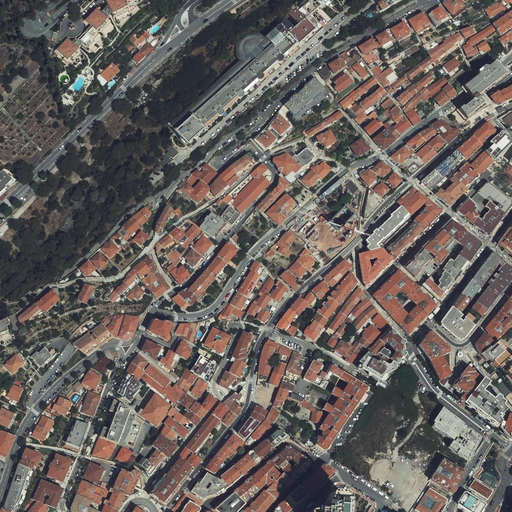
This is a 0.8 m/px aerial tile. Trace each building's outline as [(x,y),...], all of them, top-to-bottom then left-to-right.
[(90,24),(81,34),(79,36),(77,37),(74,38),(72,38),(70,38),(68,38),(54,52),(58,56),(57,57),(66,66),(71,61),(75,64),(82,56),(76,50),(78,48),(75,46),(76,46),(78,47),(79,47),(80,46),(81,45),(81,44),(88,51),(91,47),(93,50),(101,42),(98,39),(103,34),(104,34),(111,26),(109,24),(110,22),(105,16),(102,13),(103,12),(105,13),(109,8),(110,10),(113,17),(116,16),(118,20),(128,15),(127,13),(137,5),(132,0),(108,0),(86,21),(90,24)] [(285,21),(264,39),(271,46),(231,81),(193,116),(175,131),(188,145),(263,77),(341,10),(332,0),(308,0),(297,9),(293,5),(285,13),(298,27),(294,31),(285,21)] [(379,13),(399,0),(384,0),(377,4),(378,6),(376,7),(379,13)] [(466,10),(458,0),(450,0),(451,1),(445,6),(454,19),(466,10)] [(511,0),(501,0),(502,1),(502,2),(506,0),(509,3),(504,6),(508,11),(511,8),(511,3),(511,2),(511,0)] [(87,1),(81,8),(83,10),(90,4),(87,1)] [(508,11),(504,6),(502,2),(502,1),(486,9),(490,17),(504,9),(506,12),(508,11)] [(438,22),(445,17),(438,7),(427,15),(436,28),(440,25),(438,22)] [(423,14),(409,21),(415,31),(415,30),(418,34),(431,27),(423,14)] [(496,30),(497,32),(499,34),(511,25),(511,19),(508,14),(493,25),(496,30)] [(402,37),(409,33),(408,30),(407,28),(409,27),(407,24),(405,25),(404,23),(392,30),(391,28),(386,31),(391,38),(393,38),(392,37),(394,35),(397,40),(402,37)] [(470,44),(471,46),(496,30),(493,25),(470,39),(470,41),(467,43),(468,45),(470,44)] [(460,30),(465,38),(468,37),(474,33),(471,27),(460,30)] [(410,29),(408,30),(409,33),(402,37),(403,39),(413,33),(410,29)] [(376,43),(378,46),(379,48),(382,47),(384,50),(393,45),(385,31),(382,33),(383,34),(377,37),(379,41),(376,43)] [(453,34),(446,38),(446,39),(451,48),(455,45),(453,43),(463,37),(460,32),(456,35),(455,36),(454,34),(453,34)] [(231,81),(271,46),(264,39),(264,38),(262,36),(259,35),(257,34),(254,34),(252,34),(249,34),(247,35),(244,36),(242,37),(240,39),(239,41),(237,44),(237,46),(236,49),(236,51),(237,54),(238,56),(239,59),(240,61),(210,88),(169,125),(175,131),(193,116),(231,81)] [(505,49),(507,54),(510,52),(506,45),(506,46),(504,43),(509,39),(506,34),(499,39),(505,49)] [(139,40),(134,44),(135,46),(140,50),(145,56),(153,49),(148,43),(150,42),(151,43),(155,38),(152,35),(147,39),(141,45),(140,44),(141,43),(139,40)] [(144,35),(139,40),(141,43),(140,44),(141,45),(147,39),(144,35)] [(378,46),(376,43),(373,39),(360,47),(364,55),(378,46)] [(430,56),(431,56),(434,61),(437,59),(451,48),(446,39),(444,42),(445,43),(440,47),(438,44),(428,52),(430,56)] [(491,50),(486,42),(483,44),(478,47),(480,51),(483,50),(485,53),(491,50)] [(471,46),(470,44),(468,45),(464,47),(464,48),(466,53),(473,49),(471,46)] [(417,46),(405,53),(407,56),(419,50),(417,46)] [(473,49),(466,53),(468,57),(470,56),(478,53),(475,48),(473,49)] [(133,58),(138,63),(145,56),(140,50),(138,52),(138,51),(136,53),(137,54),(133,58)] [(384,57),(387,62),(392,59),(389,54),(384,57)] [(370,59),(365,62),(368,65),(378,60),(379,59),(377,56),(376,56),(376,55),(372,58),(371,58),(370,59)] [(431,56),(419,65),(422,70),(425,74),(426,73),(426,72),(427,71),(425,68),(434,61),(431,56)] [(449,74),(460,66),(455,59),(444,67),(449,74)] [(341,60),(330,66),(334,73),(345,67),(341,60)] [(353,66),(363,78),(368,74),(358,63),(353,66)] [(505,79),(494,63),(487,69),(483,68),(477,73),(476,77),(462,88),(470,100),(472,103),(461,111),(460,109),(453,115),(458,122),(460,124),(462,124),(464,122),(482,110),(491,105),(486,95),(485,94),(505,79)] [(113,64),(101,74),(107,82),(119,71),(113,64)] [(129,67),(130,66),(128,64),(123,69),(127,74),(131,70),(129,67)] [(411,79),(422,70),(419,65),(408,74),(411,79)] [(333,78),(328,66),(320,72),(326,82),(333,78)] [(390,67),(377,77),(385,87),(391,82),(391,83),(398,77),(390,67)] [(433,71),(419,82),(423,87),(434,79),(432,76),(434,75),(433,73),(434,73),(433,71)] [(337,87),(335,88),(339,94),(353,83),(346,74),(335,83),(337,87)] [(508,86),(511,83),(511,75),(501,85),(502,88),(503,89),(508,86)] [(408,86),(411,83),(405,76),(386,89),(392,96),(395,93),(393,91),(406,83),(408,86)] [(360,96),(377,82),(373,77),(362,86),(356,91),(360,96)] [(431,97),(448,82),(444,78),(427,90),(428,91),(429,93),(428,94),(431,97)] [(160,79),(153,87),(154,88),(156,86),(157,87),(162,80),(160,79)] [(322,93),(325,90),(316,79),(285,105),(293,115),(299,110),(300,111),(307,105),(306,104),(321,92),(322,93)] [(418,81),(415,84),(412,86),(418,92),(423,87),(419,82),(418,81)] [(444,92),(450,99),(457,94),(450,85),(442,91),(443,93),(444,92)] [(360,104),(364,110),(381,97),(383,98),(385,96),(386,98),(388,96),(381,86),(360,104)] [(392,97),(394,99),(405,89),(403,86),(396,92),(397,93),(392,97)] [(412,97),(418,92),(412,86),(407,91),(412,97)] [(425,89),(419,94),(414,99),(403,109),(405,113),(411,109),(428,91),(427,90),(427,89),(426,88),(425,89)] [(497,104),(511,98),(511,92),(509,88),(499,93),(498,91),(491,96),(497,104)] [(360,96),(356,91),(349,97),(353,102),(360,96)] [(403,106),(412,97),(407,91),(397,99),(400,102),(403,106)] [(434,97),(441,107),(450,99),(444,92),(443,93),(442,91),(434,97)] [(353,102),(349,97),(340,103),(345,109),(353,102)] [(386,111),(394,103),(390,98),(381,105),(386,111)] [(350,109),(352,111),(359,105),(357,103),(356,104),(350,109)] [(394,103),(386,111),(378,117),(377,118),(382,123),(392,114),(393,116),(396,113),(397,114),(401,111),(394,103)] [(348,114),(353,119),(364,110),(360,104),(359,105),(352,111),(348,114)] [(261,133),(253,140),(263,150),(267,147),(268,148),(272,144),(274,146),(277,143),(276,143),(275,142),(286,132),(287,132),(288,134),(291,131),(289,128),(292,126),(286,117),(284,113),(288,109),(285,105),(284,106),(283,107),(281,109),(273,120),(264,130),(261,133)] [(416,122),(418,121),(421,120),(413,109),(406,114),(406,115),(413,125),(416,122)] [(511,132),(511,110),(498,118),(508,127),(507,129),(511,132)] [(340,112),(329,118),(331,121),(332,122),(343,116),(340,112)] [(368,117),(372,122),(377,118),(378,117),(374,112),(368,117)] [(364,121),(367,118),(364,113),(356,119),(360,124),(364,121)] [(398,124),(405,118),(402,115),(401,113),(397,116),(396,115),(393,118),(398,124)] [(324,126),(331,121),(329,118),(321,123),(324,126)] [(382,123),(377,118),(372,122),(370,123),(364,129),(370,135),(381,125),(382,126),(383,125),(382,123)] [(398,124),(393,118),(391,119),(389,121),(394,127),(398,124)] [(398,124),(394,127),(400,135),(401,134),(408,129),(412,127),(405,118),(398,124)] [(440,133),(442,134),(449,128),(447,126),(439,121),(432,126),(439,134),(440,133)] [(324,127),(324,126),(321,123),(307,131),(304,133),(306,138),(324,127)] [(385,124),(383,125),(385,127),(395,141),(400,137),(398,136),(400,135),(394,127),(391,130),(388,125),(387,126),(385,124)] [(486,124),(472,136),(473,137),(480,145),(494,133),(486,124)] [(382,132),(373,140),(383,151),(395,141),(385,127),(381,130),(382,132)] [(425,141),(426,142),(436,133),(431,128),(419,135),(425,141)] [(449,128),(442,134),(439,135),(447,144),(460,132),(458,130),(451,129),(449,128)] [(493,139),(484,149),(486,151),(494,160),(511,142),(511,140),(507,137),(502,131),(493,139)] [(286,132),(275,142),(276,143),(278,141),(278,142),(279,141),(280,141),(281,141),(281,140),(282,140),(283,140),(283,139),(284,138),(284,137),(285,136),(286,135),(285,134),(287,132),(286,132)] [(321,142),(323,140),(326,147),(336,141),(331,132),(323,136),(322,135),(318,137),(321,142)] [(425,141),(419,135),(406,144),(413,151),(425,141)] [(428,145),(437,154),(447,144),(439,135),(428,145)] [(465,162),(482,147),(480,145),(473,137),(456,152),(463,160),(465,162)] [(366,153),(368,157),(373,155),(369,148),(361,140),(351,147),(358,157),(366,153)] [(400,165),(401,165),(402,165),(415,154),(413,151),(406,144),(391,157),(392,158),(399,165),(400,165)] [(425,164),(437,154),(428,145),(417,155),(425,164)] [(167,155),(158,163),(164,169),(173,161),(170,158),(172,157),(174,158),(180,153),(174,147),(166,154),(167,155)] [(294,152),(291,148),(284,151),(303,169),(316,158),(308,149),(306,149),(298,156),(294,152)] [(284,151),(276,154),(278,157),(274,159),(274,162),(275,164),(277,166),(279,169),(282,172),(280,174),(291,184),(297,180),(295,178),(304,172),(305,171),(303,169),(284,151)] [(448,174),(463,160),(456,152),(456,151),(440,165),(448,174)] [(479,175),(494,160),(486,151),(470,167),(479,175)] [(250,153),(239,162),(246,172),(258,162),(250,153)] [(425,164),(417,155),(415,154),(402,165),(412,176),(425,164)] [(239,162),(230,168),(239,178),(246,172),(239,162)] [(313,170),(320,177),(322,179),(332,169),(325,162),(320,167),(319,166),(317,167),(315,165),(311,168),(312,169),(313,170)] [(227,205),(230,206),(234,209),(235,207),(241,213),(271,183),(262,174),(268,169),(263,163),(252,173),(234,190),(222,200),(224,201),(227,205)] [(381,163),(376,169),(372,172),(378,176),(380,175),(383,177),(389,172),(390,169),(383,163),(382,163),(381,163)] [(479,175),(470,167),(467,164),(467,163),(453,176),(453,177),(466,189),(479,175)] [(193,174),(198,178),(201,180),(206,185),(216,174),(207,165),(203,168),(205,170),(202,173),(198,170),(193,174)] [(337,173),(343,169),(338,165),(337,166),(336,165),(332,167),(337,173)] [(445,176),(448,174),(440,165),(421,182),(432,191),(446,177),(445,176)] [(230,168),(219,176),(229,187),(230,188),(239,178),(230,168)] [(0,192),(4,189),(5,188),(5,189),(9,186),(13,181),(12,180),(13,178),(12,176),(11,174),(10,173),(9,171),(7,170),(5,169),(3,169),(1,170),(0,170),(0,192)] [(315,183),(320,177),(313,170),(303,181),(310,188),(315,183)] [(360,176),(368,186),(376,180),(369,170),(366,172),(364,170),(360,173),(361,175),(360,176)] [(388,177),(383,181),(392,188),(398,183),(401,180),(395,173),(389,178),(388,177)] [(193,185),(198,178),(193,174),(187,181),(193,185)] [(219,176),(211,187),(213,193),(216,198),(223,193),(229,187),(219,176)] [(467,190),(466,189),(453,177),(451,179),(450,180),(453,183),(450,186),(447,183),(443,187),(447,190),(444,193),(441,189),(435,194),(450,206),(467,190)] [(353,194),(359,188),(350,178),(344,183),(353,194)] [(276,187),(270,193),(277,199),(285,190),(289,186),(280,179),(280,181),(279,183),(278,185),(276,187)] [(211,187),(211,188),(206,185),(201,180),(193,189),(185,183),(183,181),(179,187),(199,203),(206,195),(211,201),(216,198),(213,193),(211,187)] [(390,190),(382,183),(378,188),(377,187),(374,190),(382,197),(385,194),(386,195),(390,190)] [(478,193),(489,202),(505,214),(511,205),(511,202),(489,184),(487,184),(478,193)] [(365,219),(367,220),(372,215),(384,201),(370,189),(369,190),(365,215),(365,219)] [(413,189),(398,203),(410,216),(428,200),(413,189)] [(262,214),(274,202),(277,199),(270,193),(256,208),(262,214)] [(475,205),(474,206),(481,214),(486,207),(489,202),(478,193),(470,201),(475,205)] [(276,204),(288,217),(298,207),(286,195),(276,204)] [(470,201),(469,200),(458,211),(459,213),(463,217),(474,206),(475,205),(470,201)] [(414,222),(423,231),(443,212),(429,201),(426,205),(427,206),(414,222)] [(173,210),(167,202),(164,208),(161,213),(158,221),(156,226),(155,231),(155,236),(158,236),(159,232),(163,230),(173,210)] [(489,202),(486,207),(490,210),(487,214),(486,214),(483,218),(483,219),(482,220),(481,220),(481,221),(477,218),(472,224),(488,237),(495,228),(505,214),(489,202)] [(370,251),(379,249),(381,247),(383,246),(382,245),(411,217),(410,216),(398,203),(392,208),(396,212),(391,216),(391,217),(374,233),(371,231),(364,239),(370,245),(367,248),(370,251)] [(279,225),(288,217),(276,204),(267,213),(279,225)] [(221,217),(232,226),(241,215),(240,214),(234,209),(230,206),(221,217)] [(339,213),(337,211),(334,213),(336,216),(329,222),(338,231),(355,214),(346,206),(339,213)] [(481,214),(474,206),(463,217),(472,224),(477,218),(481,214)] [(146,208),(134,217),(142,226),(148,220),(151,213),(146,208)] [(184,215),(179,208),(175,212),(180,218),(184,215)] [(227,224),(217,217),(213,213),(209,217),(200,228),(215,239),(227,224)] [(122,228),(123,228),(130,236),(142,226),(134,217),(122,228)] [(423,231),(414,222),(412,220),(411,219),(383,246),(396,259),(423,231)] [(451,220),(441,230),(451,238),(457,243),(467,232),(451,220)] [(198,228),(193,224),(184,235),(188,239),(198,228)] [(131,237),(130,236),(123,228),(116,235),(119,238),(122,235),(127,241),(131,237)] [(190,244),(201,231),(198,228),(188,239),(186,241),(190,244)] [(177,229),(170,234),(175,239),(179,243),(180,244),(182,245),(185,242),(186,241),(188,239),(184,235),(180,231),(177,229)] [(298,235),(290,229),(284,236),(273,247),(287,257),(291,253),(287,250),(298,235)] [(511,250),(511,230),(510,229),(498,244),(504,249),(502,251),(508,256),(511,250)] [(440,249),(451,238),(441,230),(431,239),(440,249)] [(142,246),(150,236),(150,235),(148,232),(145,235),(142,232),(135,240),(142,246)] [(467,232),(457,243),(450,250),(458,256),(469,263),(482,246),(481,244),(467,232)] [(204,237),(205,235),(203,233),(191,247),(194,250),(195,249),(206,258),(215,246),(204,237)] [(168,235),(157,246),(159,252),(173,239),(171,237),(170,237),(168,235)] [(450,250),(457,243),(451,238),(440,249),(447,255),(450,250)] [(447,255),(440,249),(431,239),(421,249),(426,254),(429,252),(435,258),(433,260),(439,266),(447,255)] [(218,256),(225,262),(227,264),(229,265),(234,269),(235,270),(237,266),(230,260),(237,250),(233,247),(235,245),(230,240),(218,256)] [(110,242),(103,249),(110,257),(121,247),(116,242),(113,245),(110,242)] [(271,249),(264,256),(267,259),(270,256),(271,257),(275,252),(271,249)] [(393,262),(379,249),(370,251),(361,253),(359,254),(363,282),(366,286),(368,286),(393,262)] [(422,285),(429,278),(431,276),(434,273),(439,268),(438,267),(430,259),(430,258),(426,254),(421,249),(413,257),(414,258),(410,262),(410,261),(403,267),(422,285)] [(167,254),(172,262),(173,264),(176,266),(179,262),(178,260),(179,259),(180,258),(182,256),(176,250),(174,252),(173,251),(171,252),(171,251),(167,254)] [(302,257),(298,262),(307,270),(313,275),(318,271),(312,265),(315,262),(309,255),(310,254),(307,250),(301,256),(302,257)] [(438,267),(439,268),(442,270),(450,260),(453,262),(458,256),(450,250),(447,255),(439,266),(438,267)] [(188,261),(186,263),(192,268),(201,257),(193,251),(186,260),(188,261)] [(426,254),(430,258),(433,260),(435,258),(429,252),(426,254)] [(92,260),(100,269),(108,262),(100,253),(92,260)] [(481,287),(494,270),(497,272),(504,264),(501,261),(501,260),(492,253),(472,280),(481,287)] [(207,270),(216,277),(217,277),(225,267),(223,265),(225,262),(218,256),(207,270)] [(450,260),(442,270),(444,272),(455,282),(469,263),(458,256),(453,262),(450,260)] [(148,258),(143,262),(152,273),(156,270),(148,258)] [(336,269),(343,276),(351,268),(345,261),(336,269)] [(498,297),(511,281),(511,279),(511,270),(510,268),(511,266),(506,261),(504,264),(497,272),(500,274),(498,276),(495,274),(488,284),(490,286),(488,288),(498,297)] [(81,269),(87,276),(95,270),(88,262),(81,269)] [(134,270),(143,281),(152,273),(143,262),(134,270)] [(261,276),(265,279),(268,273),(265,269),(255,262),(252,268),(253,269),(251,271),(260,276),(261,276)] [(299,278),(307,270),(298,262),(291,269),(299,278)] [(171,272),(180,284),(191,276),(183,266),(178,270),(173,264),(164,270),(168,275),(171,272)] [(230,274),(234,269),(229,265),(224,270),(230,274)] [(442,270),(439,268),(434,273),(440,279),(442,277),(441,275),(444,272),(442,270)] [(296,283),(298,281),(286,269),(285,269),(280,276),(292,287),(296,283)] [(337,283),(343,276),(336,269),(329,275),(337,283)] [(128,279),(124,283),(128,287),(134,281),(132,279),(136,274),(133,270),(126,277),(128,279)] [(152,273),(167,291),(170,288),(156,270),(152,273)] [(216,277),(207,270),(195,283),(205,290),(216,277)] [(255,285),(260,277),(260,276),(251,271),(249,275),(248,274),(245,277),(246,278),(255,285)] [(417,288),(399,271),(387,284),(404,301),(417,288)] [(225,272),(219,278),(225,283),(230,277),(225,272)] [(448,291),(455,282),(444,272),(441,275),(442,277),(440,279),(438,282),(438,284),(439,285),(438,287),(440,290),(442,287),(448,291)] [(143,281),(157,299),(167,291),(152,273),(143,281)] [(335,289),(336,290),(345,297),(356,283),(351,273),(341,283),(342,285),(340,287),(338,286),(335,289)] [(329,275),(324,279),(325,280),(332,287),(337,283),(329,275)] [(237,292),(238,292),(251,301),(254,295),(251,293),(255,285),(246,278),(245,277),(244,279),(246,280),(239,290),(238,289),(236,291),(237,292)] [(255,285),(259,287),(264,280),(260,277),(255,285)] [(274,281),(271,277),(268,281),(264,286),(261,292),(269,297),(270,295),(268,293),(274,283),(274,282),(274,281)] [(442,287),(440,290),(438,287),(433,283),(433,281),(429,278),(422,285),(438,301),(441,300),(448,291),(442,287)] [(326,293),(332,287),(325,280),(312,292),(319,300),(326,293)] [(479,295),(484,289),(481,287),(472,280),(461,294),(470,301),(477,293),(479,295)] [(270,295),(269,297),(280,303),(285,296),(289,291),(279,281),(277,284),(275,286),(277,288),(272,296),(270,295)] [(119,296),(128,288),(128,287),(124,283),(115,292),(119,296)] [(205,290),(195,283),(189,290),(197,299),(205,290)] [(296,283),(292,287),(291,289),(294,292),(298,288),(300,286),(296,283)] [(404,301),(387,284),(373,297),(389,315),(404,301)] [(93,288),(86,285),(76,303),(80,305),(81,302),(85,304),(93,288)] [(131,292),(130,291),(127,295),(128,296),(127,297),(129,299),(130,298),(132,300),(135,297),(137,299),(143,293),(137,286),(131,292)] [(486,286),(484,289),(479,295),(474,301),(487,311),(498,297),(488,288),(486,286)] [(364,293),(359,287),(354,294),(359,299),(364,293)] [(119,296),(115,292),(114,290),(112,288),(110,290),(114,293),(109,299),(113,302),(119,296)] [(417,288),(404,301),(423,319),(436,307),(417,288)] [(197,299),(189,290),(187,289),(172,298),(182,308),(186,302),(190,306),(197,299)] [(36,304),(41,309),(43,312),(59,299),(59,298),(53,290),(36,304)] [(332,295),(330,298),(339,304),(345,297),(336,290),(334,293),(333,292),(331,294),(332,295)] [(248,306),(251,301),(238,292),(230,304),(240,310),(242,306),(244,303),(248,306)] [(253,304),(260,308),(269,314),(271,311),(265,308),(269,301),(270,302),(269,304),(276,308),(280,303),(269,297),(261,292),(259,294),(261,296),(257,303),(255,302),(253,304)] [(302,300),(308,304),(310,306),(316,298),(310,293),(306,298),(305,297),(302,300)] [(359,299),(354,294),(349,300),(355,305),(359,299)] [(470,301),(461,294),(452,307),(460,314),(470,301)] [(317,312),(318,312),(327,319),(339,304),(330,298),(329,297),(327,298),(329,300),(326,304),(324,303),(322,305),(324,306),(320,311),(318,310),(317,312)] [(298,316),(308,304),(302,300),(300,298),(294,304),(290,309),(283,318),(290,323),(296,314),(298,316)] [(362,312),(371,304),(367,298),(357,307),(351,313),(356,318),(362,312)] [(355,305),(349,300),(344,306),(350,311),(355,305)] [(511,312),(511,302),(509,300),(497,316),(502,322),(503,320),(504,320),(506,318),(505,318),(508,315),(509,316),(511,312)] [(423,319),(404,301),(389,315),(408,335),(423,319)] [(474,301),(473,303),(462,316),(475,326),(487,311),(474,301)] [(226,307),(218,319),(221,320),(224,316),(228,318),(229,317),(234,320),(237,316),(240,318),(243,313),(228,304),(226,307)] [(254,311),(257,313),(258,312),(260,308),(253,304),(247,313),(251,316),(254,311)] [(39,311),(34,305),(19,318),(21,322),(26,321),(30,319),(39,311)] [(350,311),(344,306),(340,312),(346,316),(350,311)] [(372,315),(377,311),(373,306),(364,313),(355,323),(353,326),(351,329),(360,335),(370,321),(367,319),(372,315)] [(460,314),(452,307),(441,323),(441,325),(442,327),(456,339),(458,340),(460,340),(462,340),(464,339),(475,326),(462,316),(461,318),(459,316),(460,314)] [(263,323),(269,314),(260,308),(258,312),(260,313),(256,319),(263,323)] [(372,319),(379,313),(377,311),(372,315),(367,319),(370,321),(372,319)] [(312,319),(323,327),(329,320),(327,319),(318,312),(313,318),(312,319)] [(346,316),(340,312),(334,321),(339,325),(346,316)] [(109,321),(106,317),(103,314),(98,319),(105,326),(110,322),(109,321)] [(389,324),(384,319),(379,314),(372,320),(383,330),(389,324)] [(511,314),(503,323),(509,330),(511,326),(511,314)] [(113,337),(116,338),(123,316),(115,316),(112,323),(106,328),(107,331),(109,332),(110,334),(112,336),(113,337)] [(126,316),(119,338),(124,340),(126,339),(127,339),(129,338),(130,338),(131,337),(132,336),(133,334),(134,334),(137,325),(139,318),(126,316)] [(502,322),(497,316),(486,330),(495,341),(500,337),(506,332),(509,330),(503,323),(502,322)] [(9,324),(7,318),(0,320),(0,332),(8,330),(6,325),(9,324)] [(290,323),(283,318),(277,327),(279,328),(285,330),(290,323)] [(73,346),(85,355),(112,336),(110,334),(109,332),(107,331),(106,328),(105,326),(98,319),(97,319),(68,340),(70,342),(73,346)] [(309,325),(307,327),(318,335),(323,327),(312,319),(311,321),(313,323),(310,326),(309,325)] [(174,334),(180,324),(177,324),(163,321),(162,324),(161,324),(160,325),(159,324),(160,322),(155,320),(149,332),(157,336),(164,340),(171,327),(173,327),(170,332),(172,338),(174,334)] [(339,325),(334,321),(327,330),(333,334),(339,325)] [(344,323),(335,335),(340,339),(349,327),(344,323)] [(180,324),(174,334),(179,337),(188,341),(193,329),(192,329),(190,329),(190,325),(180,324)] [(192,329),(193,329),(188,341),(193,344),(198,332),(196,332),(198,326),(190,325),(190,329),(192,329)] [(293,335),(298,329),(295,327),(294,328),(292,326),(290,328),(287,332),(290,334),(291,333),(293,335)] [(362,337),(371,343),(380,333),(373,326),(362,337)] [(307,327),(304,333),(303,333),(313,340),(318,335),(307,327)] [(213,329),(205,345),(221,354),(229,338),(213,329)] [(511,330),(511,332),(494,345),(480,356),(476,360),(511,402),(511,330)] [(384,352),(393,360),(396,364),(404,354),(402,351),(402,349),(403,345),(403,343),(390,331),(383,338),(391,345),(384,352)] [(450,350),(450,349),(449,348),(433,333),(431,333),(430,332),(419,346),(428,359),(429,360),(448,354),(450,352),(450,350)] [(249,335),(244,333),(232,357),(244,363),(246,360),(244,359),(255,336),(250,333),(249,335)] [(485,333),(475,345),(480,356),(494,345),(485,333)] [(335,345),(338,341),(340,339),(335,335),(333,337),(328,345),(333,348),(335,345)] [(363,347),(366,349),(371,343),(362,337),(358,343),(363,347)] [(265,346),(262,355),(259,374),(266,377),(270,367),(268,365),(274,351),(278,354),(282,346),(279,345),(271,341),(272,340),(270,338),(267,342),(265,346)] [(384,352),(391,345),(383,338),(371,351),(387,366),(393,360),(384,352)] [(346,358),(350,352),(352,348),(345,343),(345,342),(342,340),(336,350),(337,351),(342,355),(346,358)] [(147,341),(141,352),(158,365),(162,358),(165,351),(147,341)] [(175,354),(179,356),(185,360),(191,351),(186,348),(187,346),(182,342),(175,354)] [(354,345),(352,348),(350,352),(356,356),(363,347),(358,343),(356,342),(354,345)] [(284,354),(290,356),(292,351),(282,346),(278,354),(283,355),(284,354)] [(51,356),(42,347),(31,357),(40,366),(51,356)] [(388,383),(388,382),(387,379),(387,377),(387,375),(388,373),(390,372),(393,371),(394,370),(396,368),(397,366),(396,364),(393,360),(387,366),(371,351),(360,362),(362,364),(361,366),(360,366),(359,366),(358,367),(358,368),(358,369),(359,369),(360,370),(361,370),(362,369),(368,373),(368,374),(369,375),(369,376),(370,376),(371,376),(373,376),(383,382),(384,380),(388,383)] [(179,356),(175,354),(171,352),(168,353),(164,360),(162,358),(158,365),(169,374),(179,356)] [(307,358),(294,352),(289,366),(302,371),(302,370),(301,370),(307,358)] [(345,361),(351,364),(356,356),(350,352),(346,358),(345,360),(345,361)] [(450,352),(448,354),(429,360),(437,376),(441,384),(444,387),(451,378),(450,352)] [(140,377),(144,372),(142,371),(143,370),(142,369),(147,362),(138,354),(132,362),(125,372),(127,373),(136,381),(140,377)] [(15,355),(5,365),(13,374),(23,363),(15,355)] [(210,382),(220,366),(201,355),(192,371),(210,382)] [(105,356),(95,368),(103,375),(112,364),(105,356)] [(237,377),(244,363),(232,357),(230,361),(233,363),(229,373),(237,377)] [(273,372),(282,376),(287,365),(278,361),(273,372)] [(311,366),(308,371),(307,374),(312,376),(319,364),(314,361),(311,366)] [(454,394),(465,403),(483,379),(484,378),(472,362),(467,367),(456,381),(453,384),(454,388),(457,390),(454,394)] [(328,370),(326,369),(319,364),(312,376),(310,380),(313,382),(313,383),(325,389),(333,375),(339,379),(343,373),(330,366),(330,367),(328,370)] [(150,365),(144,372),(164,389),(167,385),(169,383),(170,381),(150,365)] [(298,379),(301,371),(302,371),(289,366),(286,373),(298,379)] [(186,369),(176,386),(183,393),(185,394),(196,376),(195,375),(191,372),(186,369)] [(92,392),(100,396),(104,387),(97,384),(101,377),(91,370),(84,382),(93,388),(92,392)] [(242,379),(237,377),(229,373),(225,371),(218,385),(224,388),(225,388),(227,389),(228,391),(240,383),(242,379)] [(34,381),(35,384),(41,378),(35,372),(31,377),(34,381)] [(144,372),(140,377),(161,393),(164,389),(144,372)] [(273,372),(268,383),(277,387),(278,387),(282,376),(273,372)] [(323,437),(321,439),(318,437),(316,443),(315,445),(324,451),(326,451),(368,388),(343,372),(343,373),(339,379),(348,384),(343,392),(335,387),(330,394),(338,399),(333,408),(326,403),(322,410),(329,414),(319,429),(323,432),(322,434),(322,435),(323,437)] [(139,389),(142,386),(136,381),(127,373),(126,375),(126,377),(125,378),(125,379),(127,381),(126,382),(130,386),(128,388),(127,387),(125,390),(124,388),(122,390),(120,388),(119,390),(117,392),(117,393),(126,400),(130,396),(134,399),(137,395),(137,394),(137,393),(138,391),(139,393),(141,391),(139,389)] [(310,381),(313,383),(313,382),(310,380),(312,376),(307,374),(304,379),(309,383),(310,381)] [(126,382),(127,381),(125,379),(121,384),(121,385),(118,389),(119,390),(120,388),(122,390),(124,388),(125,390),(127,387),(128,388),(130,386),(126,382)] [(488,395),(492,390),(491,386),(488,384),(488,382),(483,379),(465,403),(496,428),(498,425),(503,419),(501,417),(508,408),(503,401),(500,399),(500,398),(500,397),(499,396),(498,396),(496,396),(493,400),(488,395)] [(207,385),(199,380),(191,392),(199,398),(207,385)] [(280,388),(293,393),(296,385),(283,380),(280,388)] [(80,382),(74,387),(78,392),(84,387),(80,382)] [(272,398),(277,387),(268,383),(266,383),(258,406),(264,409),(267,411),(272,398)] [(23,389),(11,384),(10,387),(11,388),(6,397),(18,402),(20,397),(19,397),(23,389)] [(173,406),(175,404),(181,396),(172,389),(167,385),(164,389),(161,393),(172,402),(170,404),(173,406)] [(172,389),(181,396),(183,393),(176,386),(175,385),(172,389)] [(264,388),(258,385),(256,395),(260,397),(264,388)] [(304,399),(293,393),(280,388),(274,404),(282,408),(286,398),(298,403),(297,405),(300,407),(304,399)] [(149,403),(154,395),(148,390),(142,398),(149,403)] [(239,395),(235,393),(221,404),(228,409),(230,411),(236,400),(242,403),(245,391),(242,390),(239,395)] [(81,412),(91,416),(93,417),(100,396),(92,392),(90,391),(81,412)] [(200,419),(206,411),(201,407),(185,394),(183,393),(181,396),(175,404),(178,407),(180,404),(186,408),(200,419)] [(60,396),(59,395),(54,399),(50,404),(45,409),(51,412),(52,409),(65,416),(72,403),(65,399),(66,396),(63,395),(62,398),(60,397),(60,396)] [(154,395),(149,403),(145,408),(143,407),(138,413),(156,426),(164,414),(169,406),(154,395)] [(209,395),(201,407),(206,411),(207,412),(216,401),(209,395)] [(312,422),(320,423),(322,413),(321,412),(317,412),(318,411),(311,405),(304,399),(300,407),(295,418),(302,421),(304,418),(312,422)] [(99,438),(116,444),(117,444),(129,411),(114,400),(109,411),(116,413),(110,429),(103,427),(99,438)] [(239,414),(241,411),(242,409),(238,407),(239,405),(235,403),(230,411),(236,416),(237,416),(239,414)] [(219,420),(228,409),(221,404),(220,404),(212,415),(219,420)] [(256,408),(253,413),(250,417),(260,423),(264,418),(267,412),(257,406),(256,408)] [(1,408),(0,410),(0,423),(14,431),(18,424),(13,422),(16,415),(1,408)] [(167,415),(169,417),(188,431),(189,432),(194,426),(182,416),(172,408),(167,415)] [(194,426),(200,419),(186,408),(185,410),(186,411),(182,416),(194,426)] [(294,424),(272,408),(265,420),(270,424),(271,424),(273,422),(288,432),(294,424)] [(498,425),(510,438),(511,438),(511,412),(508,408),(501,417),(503,419),(498,425)] [(454,440),(448,449),(466,459),(479,435),(443,409),(433,428),(454,440)] [(228,426),(236,416),(230,411),(222,422),(228,426)] [(89,421),(91,418),(79,413),(76,421),(72,433),(70,432),(64,448),(78,453),(89,423),(88,423),(89,421)] [(192,453),(193,454),(198,448),(210,432),(219,420),(212,415),(198,431),(185,448),(190,451),(192,453)] [(43,416),(38,426),(48,431),(49,431),(54,421),(53,421),(54,420),(49,417),(48,419),(43,416)] [(164,425),(166,426),(177,434),(183,438),(188,431),(169,417),(164,424),(164,425)] [(142,425),(135,420),(126,444),(133,447),(142,425)] [(212,433),(222,422),(219,420),(210,432),(212,433)] [(252,435),(257,439),(270,424),(265,420),(252,435)] [(245,438),(256,427),(251,424),(248,427),(245,424),(238,433),(244,438),(245,438)] [(43,441),(48,431),(38,426),(37,425),(32,436),(43,441)] [(176,435),(177,434),(166,426),(161,434),(170,441),(175,434),(176,435)] [(279,428),(266,439),(275,448),(279,442),(284,441),(289,436),(279,428)] [(0,431),(0,454),(6,457),(15,436),(0,430),(0,431)] [(178,447),(170,441),(161,434),(159,432),(157,431),(148,443),(166,457),(168,458),(178,447)] [(236,455),(245,444),(234,435),(225,446),(233,452),(236,455)] [(107,459),(116,444),(99,438),(93,455),(107,459)] [(266,439),(252,450),(262,461),(275,448),(266,439)] [(157,468),(166,457),(148,443),(148,442),(138,454),(145,459),(151,451),(153,452),(150,455),(152,456),(148,461),(157,468)] [(275,466),(279,471),(281,469),(284,472),(294,482),(315,464),(286,443),(270,461),(275,466)] [(20,464),(31,469),(32,470),(34,465),(35,463),(38,464),(42,455),(39,454),(40,452),(43,453),(45,448),(39,447),(39,448),(37,448),(37,447),(28,446),(20,464)] [(233,452),(225,446),(216,456),(222,462),(226,456),(228,458),(233,452)] [(122,448),(117,458),(125,463),(126,462),(130,465),(134,459),(129,456),(131,453),(122,448)] [(179,456),(180,458),(183,460),(190,451),(185,448),(179,456)] [(252,450),(246,454),(257,464),(262,461),(252,450)] [(72,459),(57,453),(48,474),(63,480),(72,459)] [(157,468),(148,461),(145,459),(138,454),(138,455),(132,464),(139,469),(140,470),(141,471),(142,473),(143,475),(144,477),(147,476),(150,476),(157,468)] [(186,462),(194,469),(202,460),(195,455),(193,454),(186,462)] [(246,454),(234,465),(243,477),(257,464),(246,454)] [(222,462),(216,456),(205,470),(214,474),(220,468),(218,466),(222,462)] [(186,462),(185,461),(183,460),(180,458),(167,475),(180,486),(194,469),(186,462)] [(447,463),(448,461),(444,458),(431,479),(450,493),(452,492),(457,483),(462,474),(461,472),(463,470),(452,463),(450,465),(447,463)] [(269,488),(282,474),(274,467),(275,466),(270,461),(234,492),(246,505),(266,485),(269,488)] [(310,495),(337,472),(328,462),(302,485),(310,495)] [(103,469),(90,463),(83,478),(85,479),(97,484),(103,469)] [(13,511),(21,500),(31,469),(20,464),(19,464),(18,464),(3,510),(5,511),(13,511)] [(221,478),(229,488),(243,477),(234,465),(219,478),(221,478)] [(486,468),(479,479),(493,488),(500,477),(486,468)] [(125,494),(130,497),(138,491),(133,488),(135,486),(141,490),(142,486),(140,475),(140,473),(135,470),(134,471),(133,472),(132,471),(130,474),(127,472),(121,470),(113,489),(125,494)] [(218,496),(229,488),(221,478),(219,478),(206,472),(200,483),(197,482),(190,492),(204,501),(207,496),(218,496)] [(266,491),(277,500),(280,495),(278,491),(285,483),(289,487),(292,485),(294,482),(284,472),(282,474),(269,488),(266,491)] [(167,475),(165,474),(149,495),(165,506),(180,486),(167,475)] [(473,478),(467,488),(488,502),(494,492),(473,478)] [(33,499),(34,500),(39,501),(44,504),(56,509),(63,489),(42,480),(33,499)] [(91,500),(97,487),(82,481),(77,495),(91,500)] [(291,511),(310,495),(302,485),(290,496),(288,494),(277,505),(279,507),(273,511),(291,511)] [(108,491),(104,489),(100,488),(97,487),(95,494),(105,498),(108,491)] [(118,509),(125,494),(113,489),(110,487),(108,491),(113,493),(109,501),(105,499),(103,503),(118,509)] [(266,511),(277,500),(266,491),(263,489),(248,508),(252,511),(266,511)] [(415,510),(418,511),(442,511),(447,505),(445,504),(447,500),(430,489),(415,510)] [(239,511),(246,505),(234,492),(214,509),(218,511),(239,511)] [(481,511),(486,507),(464,492),(458,502),(459,507),(465,511),(481,511)] [(183,503),(187,496),(186,496),(188,495),(187,493),(185,495),(172,511),(178,508),(183,503)] [(356,511),(359,501),(352,494),(339,494),(327,496),(323,510),(312,511),(356,511)] [(99,511),(88,507),(91,500),(77,495),(71,508),(72,511),(71,511),(99,511)] [(39,501),(28,511),(46,511),(50,509),(44,504),(39,501)] [(189,501),(181,511),(196,511),(197,511),(199,511),(201,508),(189,501)] [(115,511),(118,509),(103,503),(102,507),(104,508),(101,511),(99,511),(115,511)]
